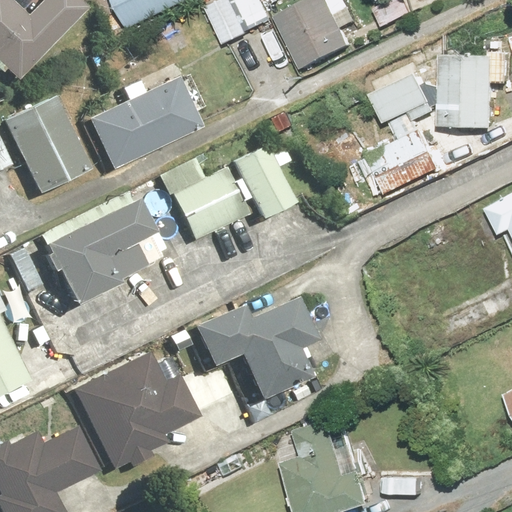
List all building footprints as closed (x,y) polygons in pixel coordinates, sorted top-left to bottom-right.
[(21,0),(0,0),(0,58),(25,80),(91,6),(83,0),(36,0),(30,7),(21,0)] [(118,0),(131,25),(185,0),(118,0)] [(243,0),(220,0),(209,6),(228,48),(259,34),(243,0)] [(338,0),(310,0),(282,14),(309,69),(360,45),(338,0)] [(445,101),(445,124),(503,125),(505,51),(446,50),(446,78),(432,53),(377,84),(400,126),(445,101)] [(181,69),(87,112),(113,167),(207,124),(181,69)] [(59,89),(3,115),(41,197),(97,171),(59,89)] [(418,122),(371,147),(397,193),(443,168),(418,122)] [(0,126),(0,169),(16,162),(0,126)] [(202,153),(161,172),(193,243),(297,196),(284,167),(294,163),(281,135),(209,168),(202,153)] [(141,183),(43,233),(77,300),(175,251),(141,183)] [(511,189),(492,201),(511,237),(511,189)] [(249,296),(194,321),(213,365),(243,352),(262,397),(319,372),(306,341),(320,335),(301,291),(255,311),(249,296)] [(0,305),(0,397),(37,379),(0,305)] [(157,348),(71,388),(109,470),(169,442),(163,430),(203,412),(183,369),(170,375),(157,348)] [(347,408),(298,431),(308,452),(288,462),(311,511),(352,511),(388,496),(347,408)] [(76,412),(0,443),(0,507),(2,511),(69,511),(57,482),(99,464),(76,412)]
